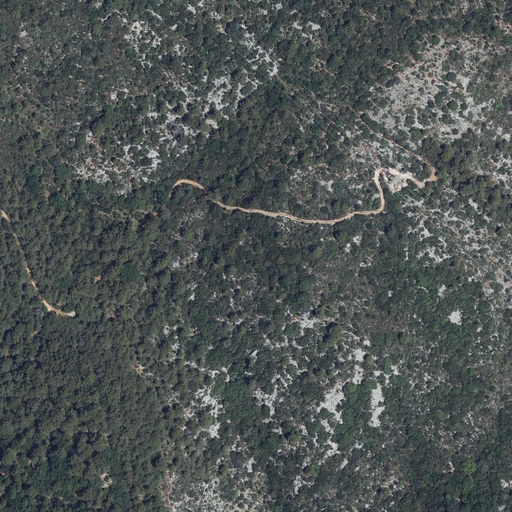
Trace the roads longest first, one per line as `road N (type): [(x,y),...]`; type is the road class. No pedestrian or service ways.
road 1 (track): [(56,306),(72,311),(177,182),(198,185),(224,208),(333,222),(376,210),(375,175),(383,169),(406,178)]
road 2 (track): [(0,195),(19,216),(56,306),(0,382)]
